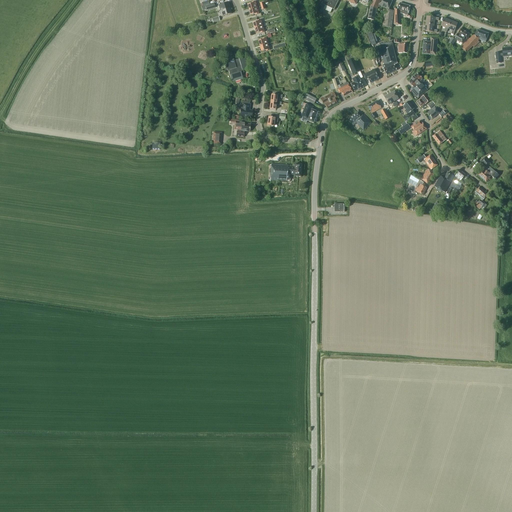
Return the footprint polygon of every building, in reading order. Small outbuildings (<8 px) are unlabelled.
[(334,10),(338,0),(323,0),(322,4),(334,10)] [(389,10),(392,1),(389,0),(373,0),(370,7),(368,19),(375,21),(377,10),(378,7),(379,7),(380,6),(389,10)] [(248,5),(249,10),(257,8),(256,1),(252,3),(252,4),(248,5)] [(219,5),(220,11),(230,8),(228,2),(219,5)] [(394,11),(394,24),(394,25),(401,25),(400,13),(405,15),(404,16),(407,17),(408,15),(410,6),(399,3),(397,9),(394,9),(394,11)] [(230,8),(220,11),(222,16),(231,14),(230,8)] [(392,24),(394,24),(394,11),(386,10),(386,13),(383,12),(381,26),(384,27),(392,28),(392,24)] [(427,17),(426,24),(434,25),(435,20),(439,20),(439,18),(427,17)] [(447,32),(448,29),(451,21),(444,18),(441,26),(446,28),(445,31),(447,32)] [(253,23),(255,28),(263,26),(261,20),(257,21),(257,22),(253,23)] [(458,23),(451,21),(448,29),(453,30),(451,34),(453,35),(458,23)] [(434,25),(426,24),(425,31),(437,33),(437,30),(434,30),(434,25)] [(467,39),(470,34),(461,29),(455,39),(463,44),(467,39)] [(486,43),(489,34),(477,30),(475,36),(474,35),(470,39),(469,38),(461,47),(466,53),(473,46),(474,47),(479,42),(478,41),(479,39),(481,40),(481,41),(486,43)] [(451,38),(449,37),(446,37),(445,39),(449,42),(448,43),(453,45),(456,40),(452,37),(451,38)] [(259,41),(260,46),(268,44),(266,38),(263,39),(263,40),(259,41)] [(436,55),(438,38),(431,38),(431,42),(424,42),(423,54),(436,55)] [(392,44),(387,46),(386,43),(379,44),(380,48),(384,65),(382,66),(387,75),(397,70),(394,64),(397,62),(392,44)] [(285,44),(273,47),(275,52),(286,48),(285,44)] [(407,53),(408,44),(402,44),(399,44),(398,53),(407,53)] [(503,57),(511,55),(511,47),(508,48),(502,48),(503,54),(500,54),(500,52),(495,53),(496,64),(501,63),(501,56),(503,55),(503,57)] [(226,67),(225,67),(223,68),(224,72),(229,71),(232,81),(235,80),(235,81),(243,79),(241,74),(244,73),(244,70),(249,68),(247,60),(246,61),(245,57),(234,60),(233,58),(229,59),(230,61),(226,62),(225,63),(226,67)] [(341,72),(345,71),(340,59),(333,62),(335,65),(338,64),(341,72)] [(360,71),(355,59),(350,61),(355,73),(356,73),(356,72),(359,71),(360,71)] [(369,72),(366,67),(361,70),(364,75),(363,75),(366,79),(367,83),(370,82),(371,83),(379,79),(377,74),(378,73),(376,69),(369,72)] [(418,98),(427,90),(422,84),(422,85),(421,84),(425,80),(417,73),(409,83),(414,87),(411,90),(418,98)] [(358,76),(353,79),(354,83),(351,84),(355,91),(358,89),(359,90),(361,89),(361,88),(364,87),(360,80),(358,76)] [(344,97),(353,92),(348,82),(344,84),(340,86),(340,85),(336,87),(333,81),(331,83),(337,94),(339,93),(341,92),(344,97)] [(394,91),(389,94),(394,102),(399,99),(394,91)] [(334,93),(327,97),(321,99),(324,104),(325,104),(328,108),(337,103),(335,99),(337,98),(334,93)] [(422,107),(425,105),(432,100),(426,93),(420,98),(421,99),(417,102),(420,107),(422,106),(422,107)] [(304,99),(314,105),(317,99),(306,94),(304,99)] [(389,105),(394,102),(389,94),(384,97),(389,105)] [(374,120),(376,117),(373,113),(374,112),(381,108),(377,101),(368,106),(372,114),(370,115),(374,120)] [(409,118),(415,113),(413,110),(415,109),(409,101),(403,106),(406,110),(405,110),(408,114),(406,115),(409,118)] [(241,109),(240,116),(251,118),(252,112),(248,111),(249,109),(250,105),(243,104),(242,109),(241,109)] [(313,107),(306,104),(305,107),(301,118),(308,120),(307,121),(314,123),(318,112),(312,110),(313,107)] [(433,119),(439,113),(434,107),(428,113),(429,114),(433,119)] [(386,120),(390,117),(385,109),(381,111),(386,120)] [(363,130),(371,122),(363,115),(361,117),(357,112),(348,119),(353,125),(356,123),(363,130)] [(450,126),(455,122),(451,117),(448,114),(443,118),(450,126)] [(278,122),(278,119),(274,119),(275,118),(268,117),(267,126),(273,126),(274,122),(278,122)] [(375,119),(382,127),(384,125),(377,117),(375,119)] [(239,121),(231,120),(230,123),(234,124),(235,124),(234,130),(237,130),(237,132),(236,137),(244,137),(244,132),(244,131),(249,132),(250,125),(245,124),(245,123),(239,122),(239,121)] [(418,135),(427,129),(422,122),(421,123),(419,121),(411,127),(418,135)] [(411,128),(407,124),(398,131),(401,135),(411,128)] [(446,140),(443,136),(443,135),(440,131),(433,137),(439,145),(446,140)] [(478,159),(478,158),(480,155),(481,153),(477,150),(476,152),(473,156),(476,158),(478,159)] [(431,155),(426,158),(424,155),(417,160),(419,163),(424,160),(431,170),(438,165),(431,155)] [(486,182),(492,176),(495,180),(499,176),(495,172),(490,166),(491,164),(485,157),(480,162),(485,168),(484,168),(478,175),(486,182)] [(301,177),(301,174),(302,165),(295,164),(295,166),(271,164),(270,180),(290,181),(290,175),(294,175),(294,177),(301,177)] [(428,184),(434,174),(434,173),(428,169),(421,179),(428,184)] [(461,181),(465,175),(460,171),(455,176),(461,181)] [(445,192),(454,176),(448,173),(445,178),(440,176),(434,187),(445,192)] [(409,179),(412,181),(414,182),(414,181),(418,183),(420,180),(415,178),(416,178),(411,175),(409,179)] [(458,193),(461,186),(453,182),(450,188),(449,188),(446,194),(451,196),(454,191),(458,193)] [(423,195),(428,186),(423,184),(422,185),(420,184),(418,188),(417,188),(416,191),(423,195)] [(475,192),(482,198),(481,200),(478,202),(476,201),(473,205),(480,209),(482,206),(485,203),(483,201),(484,200),(488,195),(480,187),(475,192)] [(334,212),(344,212),(344,204),(334,204),(334,212)]
